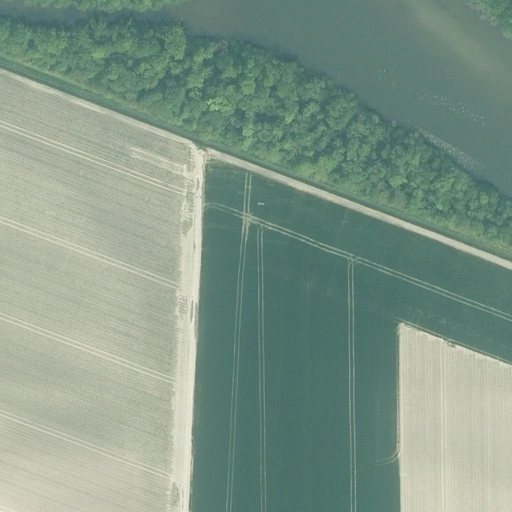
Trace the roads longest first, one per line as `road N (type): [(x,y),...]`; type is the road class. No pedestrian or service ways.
road 1 (track): [(0,57),(511,253)]
road 2 (track): [(183,511),(200,155)]
